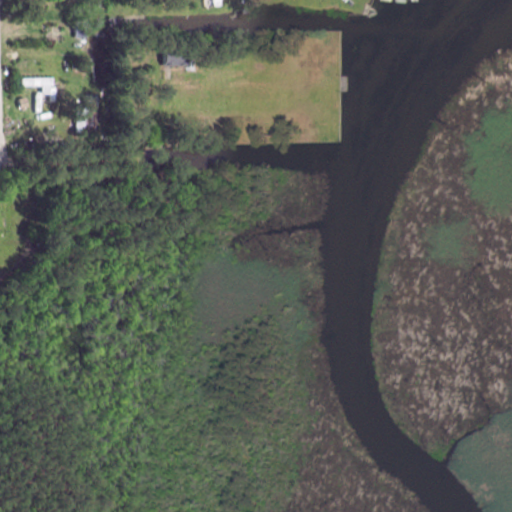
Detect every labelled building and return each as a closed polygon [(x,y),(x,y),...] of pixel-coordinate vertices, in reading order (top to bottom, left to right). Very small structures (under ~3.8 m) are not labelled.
[(70,24),(71,38),(84,38),(83,24),(70,24)] [(157,51),(157,65),(184,65),(183,51),(157,51)] [(16,77),(17,85),(52,84),(52,76),(16,77)] [(82,93),(82,102),(71,102),(71,125),(93,125),(93,92),(82,93)] [(13,97),(15,107),(23,105),(21,95),(13,97)]
